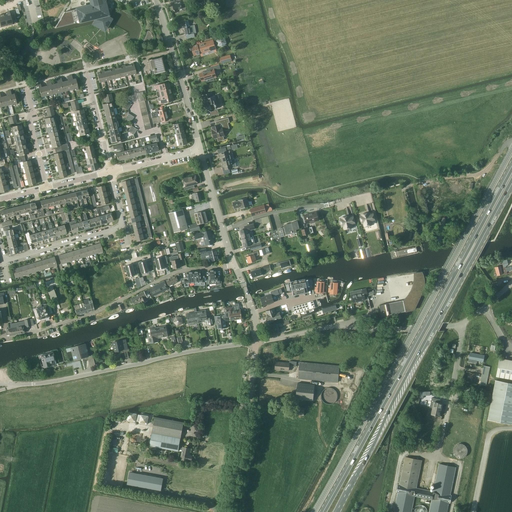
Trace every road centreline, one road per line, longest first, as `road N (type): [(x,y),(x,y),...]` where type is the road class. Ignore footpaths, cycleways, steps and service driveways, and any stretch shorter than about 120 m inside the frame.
road 1 (unclassified): [(314,511),(511,149)]
road 2 (primary): [(511,165),(323,511)]
road 3 (primary): [(336,511),(511,183)]
road 4 (tertiary): [(255,342),(333,325),(461,325),(511,283)]
road 5 (tertiary): [(0,384),(255,342)]
road 6 (residential): [(0,337),(95,312),(178,271),(234,265)]
road 7 (tertiary): [(228,511),(255,342)]
road 8 (track): [(390,511),(403,451),(461,465),(451,511)]
road 9 (tertiary): [(199,150),(155,0)]
road 10 (residential): [(4,263),(124,230)]
